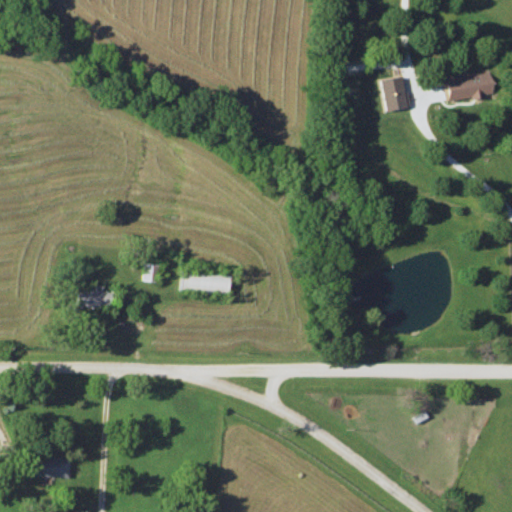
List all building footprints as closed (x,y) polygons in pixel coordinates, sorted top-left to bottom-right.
[(445,102),(492,94),(490,79),(442,86),(445,102)] [(155,282),(155,264),(142,264),(142,282),(155,282)] [(178,292),(225,297),(228,274),(180,269),(178,292)] [(74,307),(113,307),(113,291),(74,291),(74,307)] [(63,476),(63,456),(35,456),(35,476),(63,476)]
